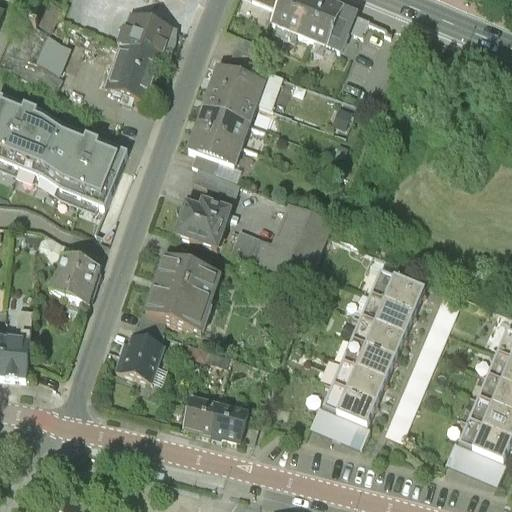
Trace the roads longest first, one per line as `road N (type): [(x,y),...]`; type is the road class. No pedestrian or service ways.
road 1 (residential): [(219,0),(68,437)]
road 2 (residential): [(367,511),(68,437)]
road 3 (primary): [(383,0),(511,53)]
